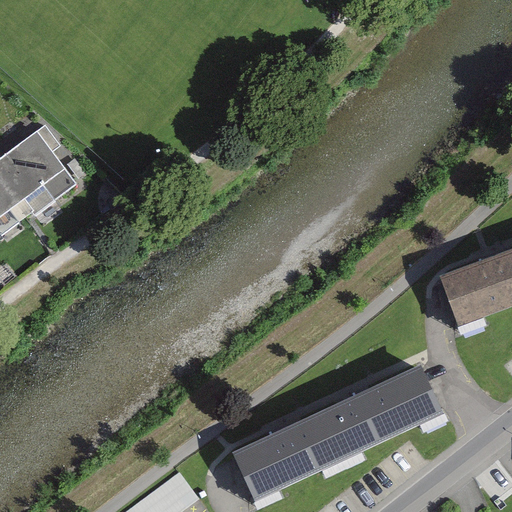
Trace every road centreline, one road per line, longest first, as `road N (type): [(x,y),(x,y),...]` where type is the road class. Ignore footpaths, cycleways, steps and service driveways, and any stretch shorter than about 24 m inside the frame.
road 1 (track): [(108,511),(313,359),(511,186)]
road 2 (track): [(367,0),(296,82),(194,169),(0,307)]
road 3 (residential): [(400,511),(511,422)]
